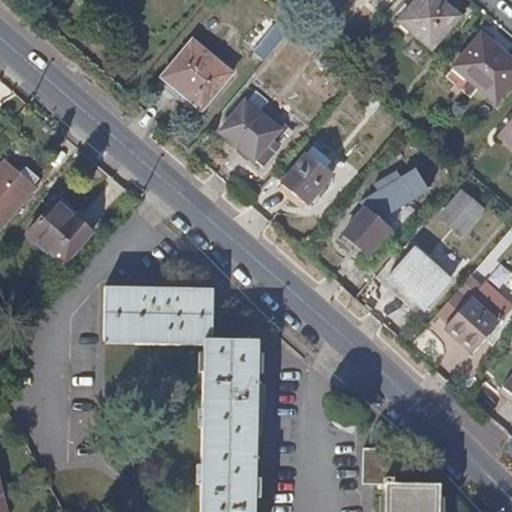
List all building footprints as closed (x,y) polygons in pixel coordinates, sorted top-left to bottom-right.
[(439,0),(414,0),(398,19),(429,45),(456,14),(439,0)] [(511,63),(481,37),(454,68),(495,103),(511,82),(511,63)] [(194,41),(163,77),(201,109),(231,73),(194,41)] [(196,116),(201,109),(163,77),(158,83),(196,116)] [(219,134),(259,168),(275,149),(267,143),(275,132),(243,105),(219,134)] [(511,118),(499,134),(511,144),(511,118)] [(279,192),(303,213),(330,179),(306,159),(279,192)] [(0,163),(0,225),(32,187),(1,162),(0,163)] [(458,234),(478,208),(461,194),(440,219),(458,234)] [(52,203),(24,237),(59,269),(88,235),(52,203)] [(354,246),(349,251),(361,261),(386,232),(362,212),(342,235),(354,246)] [(349,251),(354,246),(342,235),(337,241),(349,251)] [(447,281),(413,250),(387,280),(421,311),(447,281)] [(103,351),(206,354),(201,511),(255,511),(258,414),(267,414),(268,405),(258,399),(259,347),(212,346),(214,294),(105,292),(103,351)] [(442,329),(471,354),(496,325),(468,300),(442,329)] [(511,396),(511,375),(501,387),(505,391),(511,396)] [(511,436),(511,407),(500,397),(482,382),(469,402),(505,444),(511,436)] [(511,407),(511,396),(505,391),(500,397),(511,407)] [(359,485),(382,485),(381,511),(437,511),(438,486),(392,485),(393,450),(360,449),(359,485)]
